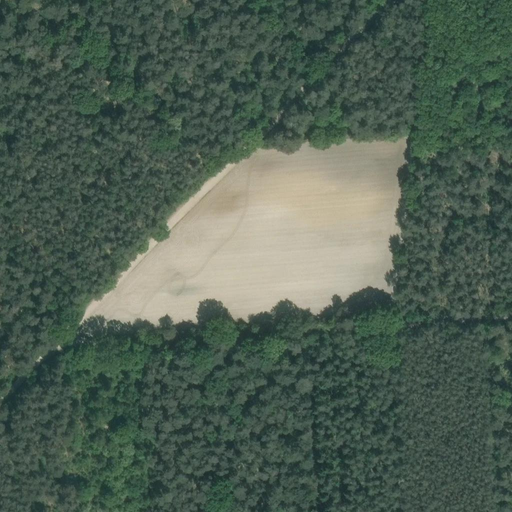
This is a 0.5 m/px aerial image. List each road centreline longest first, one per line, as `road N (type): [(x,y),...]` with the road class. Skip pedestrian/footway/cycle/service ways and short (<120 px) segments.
road 1 (track): [(423,0),(393,318),(406,511)]
road 2 (track): [(52,350),(511,311)]
road 3 (track): [(390,0),(79,320)]
